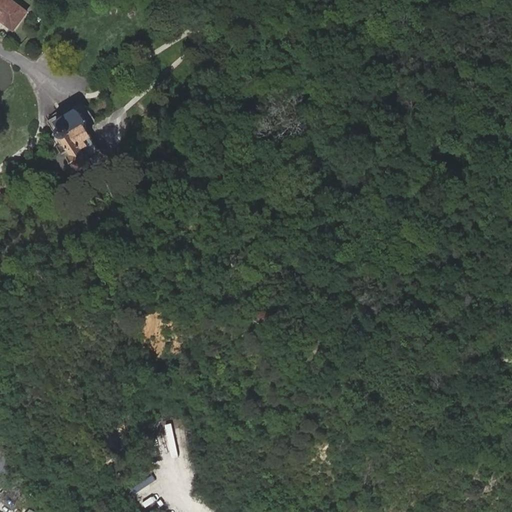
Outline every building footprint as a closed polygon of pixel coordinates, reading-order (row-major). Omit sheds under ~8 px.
[(27,12),(9,0),(0,0),(0,17),(15,28),(27,12)] [(76,112),(86,105),(84,103),(83,102),(82,102),(81,102),(73,107),(76,112)] [(65,142),(69,150),(72,156),(70,158),(77,170),(90,163),(94,169),(110,160),(103,147),(99,150),(91,137),(92,137),(87,127),(88,126),(86,124),(95,119),(87,105),(86,105),(76,112),(73,107),(71,104),(62,109),(64,112),(49,121),(55,133),(63,130),(64,132),(62,134),(66,139),(63,139),(65,142)] [(63,130),(55,133),(53,136),(55,142),(63,139),(66,139),(62,134),(64,132),(63,130)] [(63,152),(69,150),(65,142),(59,146),(63,152)] [(148,478),(134,489),(139,495),(153,484),(148,478)] [(3,487),(11,492),(16,485),(6,483),(3,487)]
